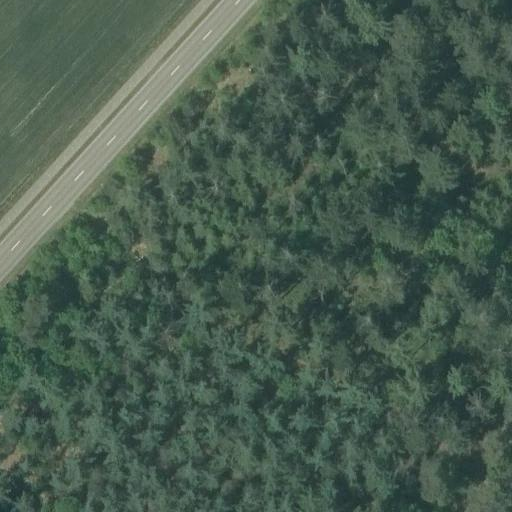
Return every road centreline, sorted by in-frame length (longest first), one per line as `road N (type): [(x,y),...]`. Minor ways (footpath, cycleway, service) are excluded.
road 1 (track): [(458,475),(284,393),(218,347),(67,195)]
road 2 (secondary): [(0,270),(246,0)]
